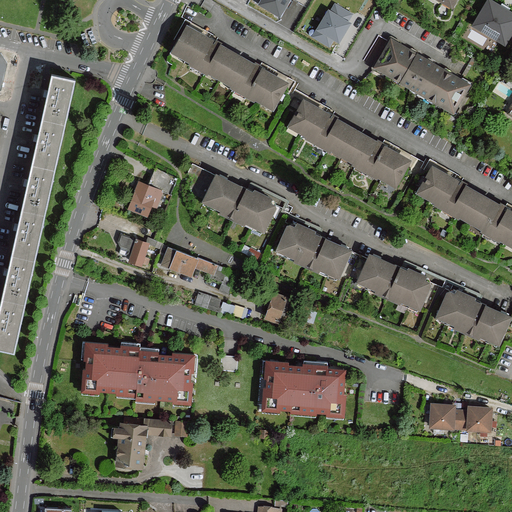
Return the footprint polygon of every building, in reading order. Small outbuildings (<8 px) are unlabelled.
[(291,0),(261,0),(258,5),(281,18),(291,0)] [(331,47),(335,40),(340,43),(352,23),(350,22),(354,14),(335,3),(331,11),(328,10),(313,37),(331,47)] [(511,30),(511,16),(489,3),(475,26),(504,43),(511,30)] [(186,20),(169,49),(273,108),(289,79),(186,20)] [(390,37),(373,66),(453,113),(470,84),(390,37)] [(53,73),(0,309),(0,347),(14,351),(76,78),(53,73)] [(303,95),(287,123),(396,185),(412,157),(303,95)] [(205,198),(216,174),(192,162),(186,176),(191,178),(186,189),(205,198)] [(511,206),(433,162),(417,190),(511,244),(511,206)] [(177,176),(155,167),(147,184),(162,190),(170,193),(177,176)] [(205,198),(202,203),(261,231),(275,202),(216,174),(205,198)] [(162,190),(147,184),(140,181),(130,207),(146,213),(150,203),(156,206),(162,190)] [(289,222),(276,251),(336,277),(349,248),(289,222)] [(146,242),(121,233),(118,240),(120,245),(127,248),(127,249),(127,252),(131,254),(129,259),(147,264),(149,258),(143,256),(148,243),(146,242)] [(148,236),(146,242),(148,243),(160,248),(162,243),(162,242),(148,236)] [(170,270),(171,268),(178,249),(166,245),(162,243),(154,265),(170,270)] [(195,266),(199,257),(178,249),(171,268),(192,276),(195,266)] [(371,253),(358,283),(417,309),(431,279),(371,253)] [(212,273),(216,263),(199,257),(195,266),(212,273)] [(212,273),(211,276),(223,281),(227,270),(228,268),(216,263),(212,273)] [(223,281),(219,290),(229,294),(237,274),(227,270),(223,281)] [(451,288),(437,318),(497,344),(510,315),(451,288)] [(211,295),(198,291),(195,303),(207,308),(211,295)] [(278,321),(287,295),(274,291),(265,316),(278,321)] [(211,295),(207,308),(219,312),(223,301),(220,300),(221,298),(211,295)] [(85,385),(136,389),(139,351),(139,347),(89,343),(85,385)] [(136,389),(136,392),(187,397),(190,355),(139,351),(136,389)] [(343,367),(269,361),(266,403),(340,409),(343,367)] [(454,405),(433,404),(432,425),(461,427),(463,411),(454,410),(454,405)] [(490,429),(492,407),(470,406),(470,412),(463,411),(461,427),(490,429)] [(146,418),(145,424),(145,432),(171,434),(172,420),(146,418)] [(119,436),(116,464),(141,466),(145,432),(145,424),(120,421),(120,426),(114,426),(113,435),(119,436)] [(188,421),(176,421),(175,434),(187,434),(188,421)]
